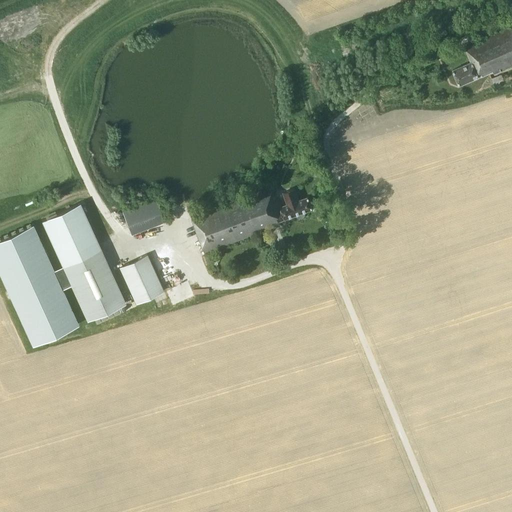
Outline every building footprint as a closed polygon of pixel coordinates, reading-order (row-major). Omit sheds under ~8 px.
[(494,73),(511,65),(511,26),(465,47),(471,62),(454,69),(460,85),(493,70),(494,73)] [(499,81),(506,79),(504,73),(491,78),(495,88),(501,86),(499,81)] [(301,142),(295,145),(300,156),(306,153),(301,142)] [(192,214),(205,251),(270,228),(265,212),(281,206),(273,185),(192,214)] [(265,212),(270,228),(280,224),(279,221),(295,215),(297,217),(300,217),(303,216),(305,214),(305,211),(312,209),(307,197),(299,200),(294,188),(283,192),(287,204),(281,206),(265,212)] [(131,234),(164,221),(156,198),(122,211),(131,234)] [(125,302),(80,202),(41,220),(62,265),(70,284),(87,320),(125,302)] [(62,288),(70,284),(62,265),(53,269),(33,224),(0,238),(0,272),(33,344),(78,324),(62,288)] [(164,290),(147,254),(119,267),(136,303),(164,290)]
